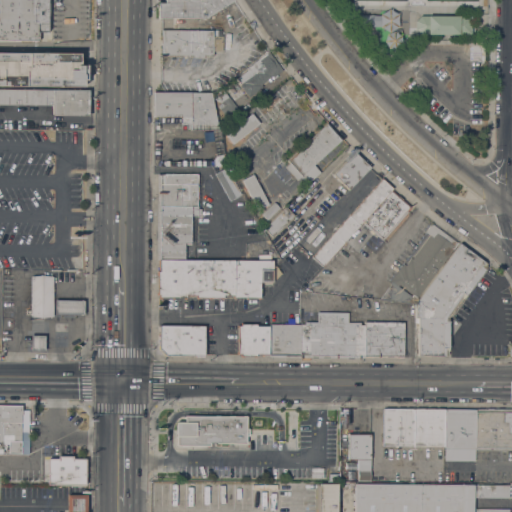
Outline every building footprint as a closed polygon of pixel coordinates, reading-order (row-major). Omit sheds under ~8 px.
[(0,0),(50,0),(50,34),(39,34),(38,41),(0,40),(0,0)] [(231,0),(205,18),(161,17),(157,17),(158,3),(165,3),(165,0),(231,0)] [(471,35),(420,34),(415,29),(415,21),(418,18),(420,16),(471,16),(471,18),(471,35)] [(212,30),(212,55),(203,55),(203,58),(194,58),(194,55),(161,55),(161,43),(160,43),(161,36),(161,30),(212,30)] [(79,65),(86,65),(86,79),(83,79),(82,86),(10,85),(10,86),(8,86),(8,85),(0,85),(0,52),(79,53),(79,65)] [(267,52),(281,71),(273,77),(272,76),(261,84),(262,86),(248,97),(240,85),(243,82),(240,84),(236,78),(247,70),(246,68),(267,52)] [(0,90),(88,91),(88,115),(52,115),(52,105),(0,104),(0,90)] [(218,129),(225,166),(213,167),(212,160),(216,156),(211,130),(190,129),(190,124),(181,124),(181,117),(154,117),(154,91),(211,92),(218,129)] [(239,111),(228,120),(220,109),(218,105),(223,101),(228,96),(239,111)] [(251,113),(259,123),(232,144),(229,142),(225,138),(224,134),(251,113)] [(326,124),(340,140),(313,164),(320,172),(306,185),(300,177),(296,180),(284,167),(289,163),(286,160),(326,124)] [(252,174),(268,204),(257,210),(241,180),(231,153),(243,147),(252,174)] [(354,152),(369,167),(348,190),(333,174),(354,152)] [(225,168),(240,194),(229,201),(214,174),(225,168)] [(157,207),(157,174),(160,174),(197,174),(197,207),(160,207),(157,207)] [(363,221),(322,266),(311,257),(381,178),(392,188),(391,189),(363,221)] [(411,207),(407,211),(410,214),(385,242),(382,240),(364,224),(366,223),(363,221),(391,189),(411,207)] [(335,202),(322,216),(313,207),(326,193),(335,202)] [(274,202),(279,208),(267,220),(261,214),(274,202)] [(159,259),(156,259),(157,207),(160,207),(197,207),(197,209),(200,209),(200,216),(191,216),(190,243),(184,243),(184,260),(159,259)] [(263,228),(285,207),(294,216),(272,237),(263,228)] [(399,284),(398,286),(411,296),(408,302),(379,299),(392,282),(390,281),(403,263),(405,265),(410,258),(411,259),(430,235),(425,232),(432,223),(459,244),(418,299),(399,284)] [(459,244),(459,243),(486,263),(487,266),(448,317),(448,354),(447,354),(447,357),(417,357),(417,323),(414,323),(414,304),(418,299),(459,244)] [(272,261),(272,266),(275,266),(280,273),(275,279),(272,279),(272,282),(259,282),(259,298),(232,298),(232,296),(232,297),(222,297),(222,298),(195,297),(195,295),(186,295),(186,298),(159,297),(159,295),(157,295),(157,271),(159,271),(159,259),(184,260),(272,261)] [(30,276),(41,275),(53,276),(52,316),(41,318),(30,316),(30,276)] [(83,300),(83,314),(54,314),(54,300),(83,300)] [(303,324),(303,322),(316,322),(316,312),(347,312),(347,323),(360,323),(360,325),(364,325),(364,322),(403,322),(403,357),(299,356),(299,324),(303,324)] [(256,355),(240,355),(237,355),(237,326),(240,326),(240,324),(256,324),(256,326),(269,326),(268,355),(256,355)] [(299,356),(268,355),(269,326),(269,324),(299,324),(299,356)] [(159,325),(194,326),(204,326),(204,327),(206,327),(206,335),(204,335),(204,355),(193,355),(165,355),(158,349),(159,325)] [(44,335),(44,350),(30,350),(30,335),(44,335)] [(2,442),(0,442),(0,404),(22,404),(22,414),(21,414),(20,454),(8,454),(8,444),(5,444),(5,447),(0,447),(0,443),(2,443),(2,442)] [(444,446),(382,446),(382,408),(384,408),(394,408),(394,409),(396,410),(396,408),(403,408),(403,410),(406,410),(406,408),(412,408),(412,410),(415,410),(415,408),(424,408),(424,409),(427,409),(427,408),(434,408),(434,409),(437,409),(437,408),(443,408),(443,409),(444,409),(444,446)] [(475,448),(474,448),(454,448),(444,448),(444,446),(444,409),(475,409),(475,412),(475,448)] [(475,412),(511,412),(511,450),(475,450),(475,448),(475,412)] [(195,415),(195,414),(202,414),(202,416),(215,416),(215,414),(218,414),(218,415),(229,416),(229,414),(231,414),(231,416),(242,416),(242,414),(244,414),(244,416),(246,416),(246,429),(249,429),(248,436),(246,435),(246,444),(217,443),(216,445),(210,445),(210,446),(205,446),(205,448),(195,448),(195,446),(187,446),(187,448),(180,448),(180,446),(176,446),(176,444),(174,444),(174,437),(176,437),(176,436),(175,436),(175,422),(177,422),(177,420),(184,420),(184,415),(195,415)] [(348,434),(370,434),(370,481),(357,481),(357,476),(355,476),(355,471),(357,471),(357,468),(356,468),(356,463),(357,463),(357,459),(348,459),(348,434)] [(474,461),(454,460),(454,448),(474,448),(474,461)] [(85,485),(47,485),(47,458),(58,458),(58,456),(72,456),(72,459),(86,459),(85,485)] [(336,511),(315,511),(316,484),(319,484),(319,483),(337,484),(336,511)] [(509,485),(509,498),(473,497),(473,509),(509,509),(508,511),(354,511),(354,484),(509,485)] [(66,511),(67,503),(67,495),(86,495),(86,503),(86,511),(66,511)]
